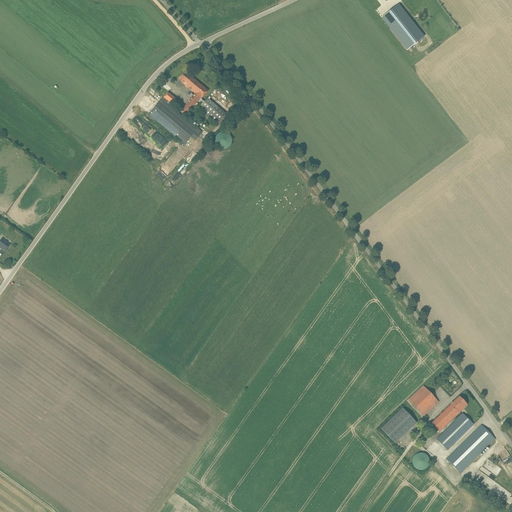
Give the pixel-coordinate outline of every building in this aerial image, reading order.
[(393,3),(377,16),(403,48),(419,35),(393,3)] [(162,99),(149,114),(185,144),(191,137),(196,140),(202,132),(171,106),(173,104),(181,111),(180,112),(186,116),(201,99),(208,91),(193,78),(192,78),(185,72),(179,79),(182,82),(181,82),(195,94),(185,106),(168,92),(164,97),(162,99)] [(226,96),(229,92),(224,88),(221,92),(226,96)] [(226,115),(207,99),(204,102),(198,109),(217,125),(226,115)] [(227,150),(235,140),(227,134),(226,135),(221,132),(215,140),(227,150)] [(159,134),(154,139),(162,146),(167,140),(159,134)] [(0,241),(0,247),(5,251),(10,245),(2,239),(0,241)] [(424,386),(409,400),(424,416),(439,402),(424,386)] [(459,396),(431,424),(439,432),(454,417),(456,420),(436,439),(448,451),(474,424),(463,414),(462,415),(460,412),(467,405),(459,396)] [(395,444),(417,423),(403,408),(381,429),(395,444)] [(482,425),(446,460),(460,473),(495,439),(482,425)] [(429,464),(429,462),(429,459),(428,456),(426,455),(423,453),(421,453),(418,453),(416,455),(414,456),(413,459),(412,462),(413,464),(414,467),(416,468),(418,470),(421,470),(423,470),(426,468),(428,467),(429,464)]
